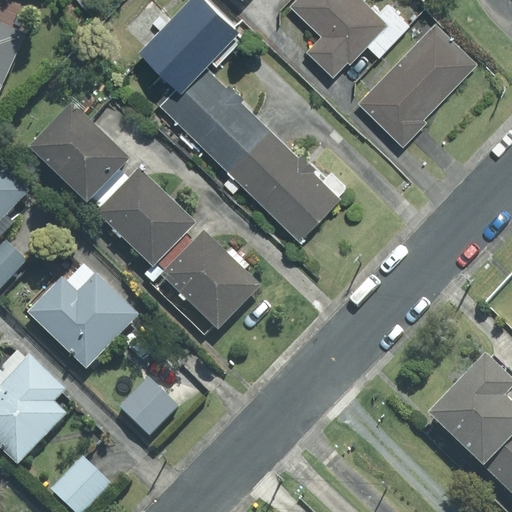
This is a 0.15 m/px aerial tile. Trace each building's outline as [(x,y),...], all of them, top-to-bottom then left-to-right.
[(348,193),(215,66),(257,23),(232,0),(189,0),(144,48),(182,84),(165,102),(307,237),(348,193)] [(356,60),(374,42),(385,53),(416,20),(395,0),(301,0),(298,4),(326,31),(313,45),(343,74),(356,60)] [(0,112),(2,114),(34,30),(0,16),(0,112)] [(435,119),(429,112),(479,62),(442,26),(365,104),(401,140),(408,147),(435,119)] [(146,158),(86,95),(36,142),(97,205),(146,158)] [(0,151),(0,225),(42,181),(5,147),(0,151)] [(150,170),(108,213),(162,266),(204,222),(150,170)] [(214,231),(170,273),(222,327),(266,285),(214,231)] [(14,240),(0,253),(0,288),(1,290),(33,260),(14,240)] [(143,310),(102,270),(81,292),(62,274),(29,307),(89,366),(143,310)] [(511,365),(496,349),(484,361),(438,407),(496,465),(511,481),(511,365)] [(72,384),(37,350),(24,364),(10,351),(0,361),(0,437),(27,464),(76,414),(59,398),(72,384)] [(150,374),(122,403),(153,433),(182,404),(150,374)] [(86,511),(115,484),(86,454),(55,483),(82,511),(86,511)]
